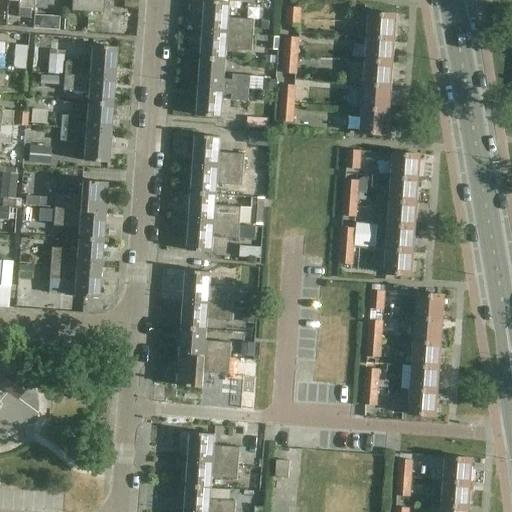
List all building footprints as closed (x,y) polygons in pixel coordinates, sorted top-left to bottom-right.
[(35,0),(18,0),(18,7),(35,9),(35,8),(35,0)] [(35,0),(35,8),(48,9),(48,0),(35,0)] [(72,0),(72,11),(91,13),(91,0),(72,0)] [(91,0),(91,13),(104,14),(105,0),(91,0)] [(206,30),(256,34),(257,20),(231,18),(232,3),(208,1),(206,30)] [(289,8),(288,26),(301,27),(303,9),(289,8)] [(370,13),(368,37),(397,39),(398,15),(370,13)] [(256,32),(267,32),(268,15),(257,14),(256,32)] [(203,59),(228,60),(229,50),(254,51),(256,34),(206,30),(203,59)] [(287,37),(286,56),(299,56),(300,38),(287,37)] [(368,37),(367,61),(395,63),(397,39),(368,37)] [(16,43),(13,66),(28,67),(30,45),(16,43)] [(65,73),(114,77),(117,47),(92,46),(90,69),(83,69),(83,64),(66,62),(65,73)] [(64,51),(49,50),(47,73),(62,74),(64,51)] [(285,74),(298,75),(299,56),(286,56),(285,74)] [(228,60),(203,59),(201,87),(251,91),(252,76),(239,75),(238,80),(226,80),(228,60)] [(393,88),(395,63),(367,61),(365,85),(393,88)] [(114,77),(65,73),(65,75),(64,75),(63,91),(89,93),(88,104),(112,105),(114,77)] [(297,86),(284,85),(283,104),(296,105),(297,86)] [(393,88),(365,85),(363,110),(392,112),(393,88)] [(251,91),(201,87),(199,116),(223,118),(225,94),(237,95),(237,101),(250,101),(251,91)] [(62,115),(61,130),(110,134),(112,105),(88,104),(86,123),(79,122),(79,117),(62,115)] [(296,105),(283,104),(281,122),(294,123),(296,105)] [(392,112),(363,110),(362,134),(390,136),(392,112)] [(270,119),(249,117),(248,128),(269,130),(270,119)] [(108,163),(110,134),(61,130),(60,142),(77,143),(78,137),(86,138),(84,162),(108,163)] [(272,135),(249,133),(249,145),(271,146),(272,135)] [(195,165),(246,168),(247,154),(221,152),(222,137),(197,136),(195,165)] [(349,150),(348,169),(361,170),(362,151),(349,150)] [(395,153),(393,178),(421,180),(423,155),(395,153)] [(244,186),(246,168),(195,165),(193,193),(218,195),(219,185),(244,186)] [(373,188),(392,189),(391,202),(419,204),(421,180),(393,178),(373,177),(373,188)] [(346,199),(359,200),(360,181),(347,180),(346,199)] [(56,194),(55,209),(105,212),(107,183),(83,181),(82,196),(56,194)] [(251,208),(243,207),(217,206),(218,195),(193,193),(191,222),(242,225),(242,223),(263,225),(265,198),(252,197),(251,208)] [(346,199),(344,217),(357,218),(359,200),(346,199)] [(391,202),(390,226),(418,228),(419,204),(391,202)] [(103,241),(105,212),(55,209),(54,227),(79,228),(78,239),(103,241)] [(241,239),(242,225),(191,222),(189,251),(214,253),(215,238),(241,239)] [(357,229),(344,228),(342,246),(355,247),(356,246),(376,248),(378,225),(357,224),(357,229)] [(418,228),(390,226),(388,250),(416,252),(418,228)] [(52,248),(51,266),(101,270),(103,241),(78,239),(78,250),(52,248)] [(262,247),(241,246),(240,257),(261,259),(262,247)] [(342,246),(341,265),(354,265),(355,247),(342,246)] [(416,252),(388,250),(386,275),(414,276),(416,252)] [(0,260),(0,285),(11,286),(12,262),(0,260)] [(99,299),(101,270),(51,266),(50,280),(76,282),(74,297),(99,299)] [(186,300),(236,303),(237,289),(212,287),(213,272),(188,271),(186,300)] [(373,291),(371,310),(385,311),(386,292),(373,291)] [(417,318),(445,320),(447,296),(419,294),(417,318)] [(234,321),(236,303),(186,300),(184,328),(209,330),(209,319),(234,321)] [(416,342),(444,344),(445,320),(417,318),(416,342)] [(369,339),(383,340),(384,322),(371,320),(369,339)] [(208,341),(209,330),(184,328),(182,357),(232,361),(233,342),(208,341)] [(369,339),(368,357),(381,359),(383,340),(369,339)] [(414,366),(442,368),(444,344),(416,342),(414,366)] [(231,374),(232,361),(182,357),(180,386),(204,388),(206,373),(231,374)] [(412,390),(440,392),(442,368),(414,366),(412,390)] [(366,387),(379,388),(381,370),(367,369),(366,387)] [(30,392),(9,377),(0,389),(0,390),(21,405),(30,392)] [(366,387),(365,405),(378,406),(379,388),(366,387)] [(440,392),(412,390),(410,415),(438,417),(440,392)] [(192,433),(190,461),(240,465),(241,448),(215,446),(216,435),(192,433)] [(445,481),(473,483),(474,458),(446,456),(445,481)] [(291,461),(277,460),(276,478),(289,479),(291,461)] [(399,478),(412,479),(412,460),(400,460),(399,478)] [(239,479),(240,465),(190,461),(188,489),(212,491),(213,477),(239,479)] [(399,478),(398,496),(411,497),(412,479),(399,478)] [(443,505),(471,507),(473,483),(445,481),(443,505)] [(211,498),(212,491),(188,489),(186,511),(236,511),(238,500),(211,498)]
